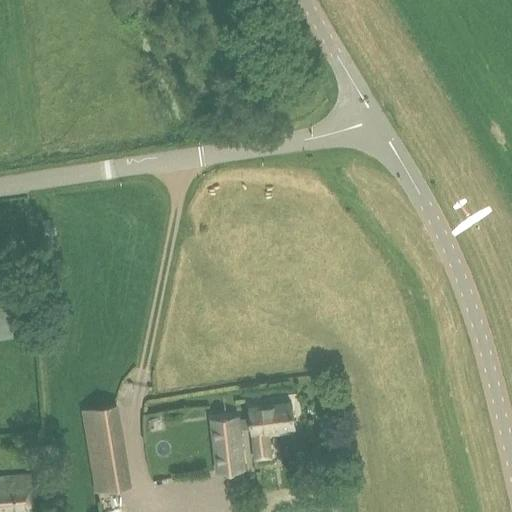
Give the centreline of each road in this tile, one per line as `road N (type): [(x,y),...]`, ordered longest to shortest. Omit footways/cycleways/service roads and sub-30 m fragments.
road 1 (residential): [(0,187),(306,139),(374,119)]
road 2 (tertiary): [(511,468),(457,268),(374,119)]
road 3 (tertiary): [(374,119),(307,0)]
